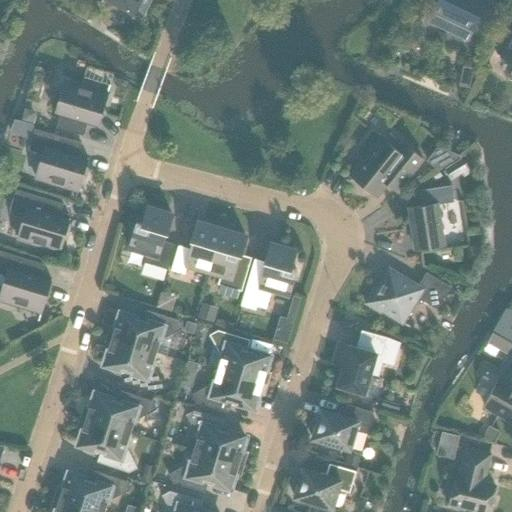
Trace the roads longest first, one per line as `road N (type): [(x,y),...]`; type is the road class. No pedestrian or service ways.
road 1 (residential): [(260,511),(344,251),(332,219),(127,169)]
road 2 (residential): [(14,511),(127,169)]
road 3 (residential): [(127,169),(190,0)]
